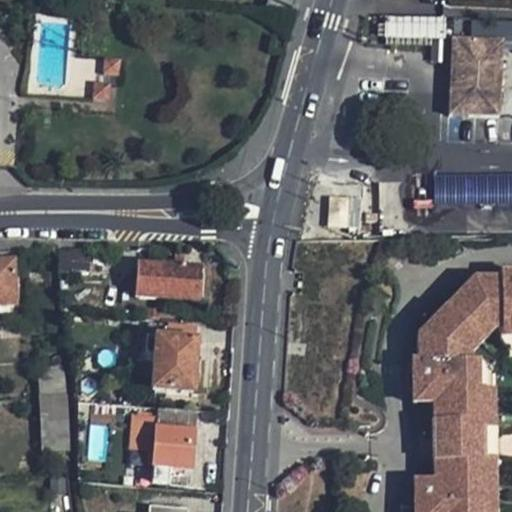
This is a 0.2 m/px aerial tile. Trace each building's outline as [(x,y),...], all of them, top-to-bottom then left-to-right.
[(423,27),(382,25),(381,44),(422,46),(423,27)] [(498,118),(501,44),(452,42),(448,116),(498,118)] [(100,65),(99,81),(106,81),(107,65),(100,65)] [(107,65),(106,81),(115,82),(116,66),(107,65)] [(90,105),(105,106),(106,90),(91,90),(90,105)] [(386,172),(363,172),(362,209),(386,209),(386,172)] [(433,204),(511,205),(511,177),(434,176),(433,204)] [(86,245),(57,245),(58,272),(86,273),(86,245)] [(8,258),(0,259),(0,300),(12,299),(8,258)] [(197,266),(157,264),(157,266),(131,265),(130,291),(156,292),(156,300),(196,302),(197,266)] [(430,439),(479,437),(478,393),(475,393),(475,364),(470,364),(456,364),(455,351),(486,318),(499,318),(500,332),(500,337),(511,336),(511,271),(494,272),(494,277),(468,277),(412,336),(413,363),(409,363),(410,387),(435,387),(436,422),(430,422),(430,439)] [(144,319),(155,320),(155,311),(144,310),(144,319)] [(493,332),(500,332),(499,318),(486,318),(455,351),(456,364),(470,364),(470,357),(493,332)] [(190,394),(193,341),(194,328),(165,326),(164,339),(151,339),(138,338),(136,355),(150,356),(148,392),(170,393),(170,402),(189,404),(190,394)] [(511,336),(500,337),(500,339),(502,338),(510,346),(511,346),(511,336)] [(64,392),(59,363),(34,365),(39,451),(67,449),(64,392)] [(477,364),(475,364),(475,393),(478,393),(479,437),(492,437),(490,373),(485,373),(485,365),(477,365),(477,364)] [(429,403),(430,422),(436,422),(435,387),(410,387),(410,404),(429,403)] [(187,471),(189,434),(190,419),(153,416),(152,419),(151,454),(150,469),(148,485),(166,486),(167,470),(187,471)] [(151,454),(152,419),(126,417),(124,452),(151,454)] [(479,437),(430,439),(432,484),(438,484),(437,463),(481,462),(493,461),(494,462),(493,437),(492,437),(479,437)] [(481,511),(494,511),(493,461),(481,462),(481,483),(478,483),(479,511),(482,511),(481,511)] [(481,483),(481,462),(437,463),(438,484),(432,484),(413,484),(413,511),(481,511),(482,511),(479,511),(478,483),(481,483)]
